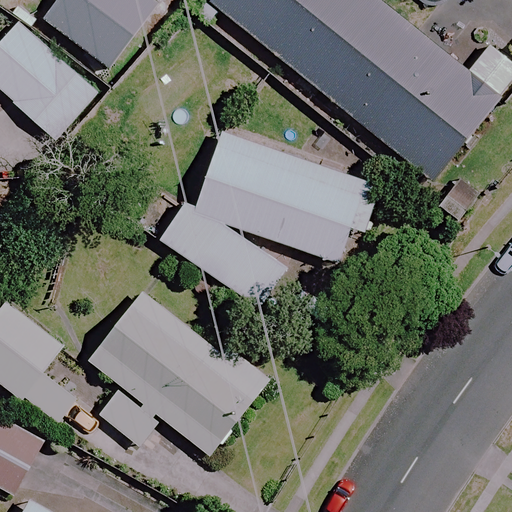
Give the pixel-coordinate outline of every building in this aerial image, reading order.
[(158,7),(148,0),(59,0),(42,23),(108,73),(158,7)] [(215,0),(212,4),(429,181),(511,79),(511,69),(483,45),(463,70),(377,0),(215,0)] [(96,97),(18,25),(0,44),(0,95),(52,144),(96,97)] [(219,231),(224,224),(336,265),(347,233),(361,238),(378,190),(220,135),(194,210),(184,204),(158,245),(199,271),(204,262),(227,277),(222,285),(259,309),(283,271),(219,231)] [(142,451),(161,426),(209,463),(268,387),(144,291),(85,366),(122,395),(103,420),(142,451)] [(0,304),(0,386),(20,403),(62,349),(2,302),(0,304)] [(0,491),(13,498),(41,442),(0,420),(0,491)] [(47,511),(24,499),(17,511),(47,511)]
